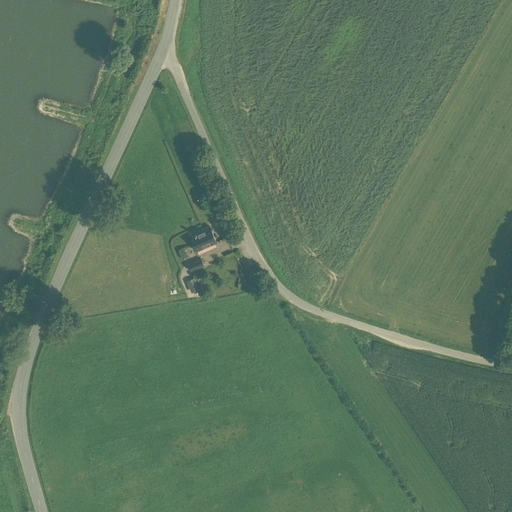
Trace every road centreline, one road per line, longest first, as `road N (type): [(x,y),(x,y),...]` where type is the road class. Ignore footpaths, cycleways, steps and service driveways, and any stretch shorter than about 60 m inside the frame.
road 1 (unclassified): [(511,367),(365,329),(283,295),(236,221),(165,40)]
road 2 (unclassified): [(165,40),(21,368),(16,428),(40,511)]
